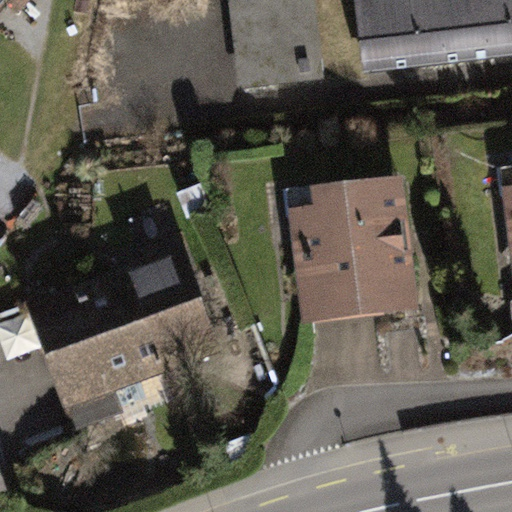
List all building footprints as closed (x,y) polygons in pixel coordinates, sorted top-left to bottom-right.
[(0,0),(0,6),(22,26),(45,0),(0,0)] [(328,77),(317,0),(252,0),(232,3),(244,88),(328,77)] [(464,0),(349,0),(357,61),(470,47),(464,0)] [(511,0),(464,0),(470,47),(511,41),(511,0)] [(324,229),(302,232),(318,344),(435,328),(416,197),(321,210),(324,229)] [(63,396),(221,337),(182,232),(24,291),(63,396)]
